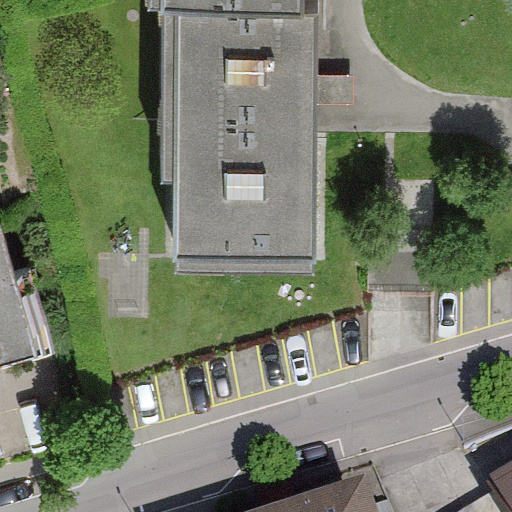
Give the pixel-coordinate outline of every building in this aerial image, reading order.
[(162,0),(163,9),(177,9),(303,9),(302,0),(162,0)] [(303,9),(177,9),(177,253),(319,253),(319,9),(303,9)] [(2,229),(0,229),(0,365),(39,354),(2,229)] [(511,478),(497,487),(511,511),(511,478)] [(511,511),(497,487),(451,511),(511,511)]
